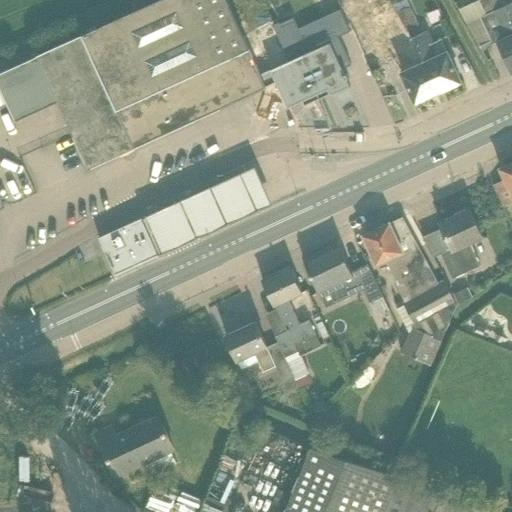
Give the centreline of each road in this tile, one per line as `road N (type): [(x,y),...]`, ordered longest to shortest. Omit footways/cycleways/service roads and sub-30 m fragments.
road 1 (residential): [(0,357),(9,374),(511,143)]
road 2 (secondary): [(0,350),(511,115)]
road 3 (residential): [(511,85),(414,133),(277,144),(118,214),(0,286)]
